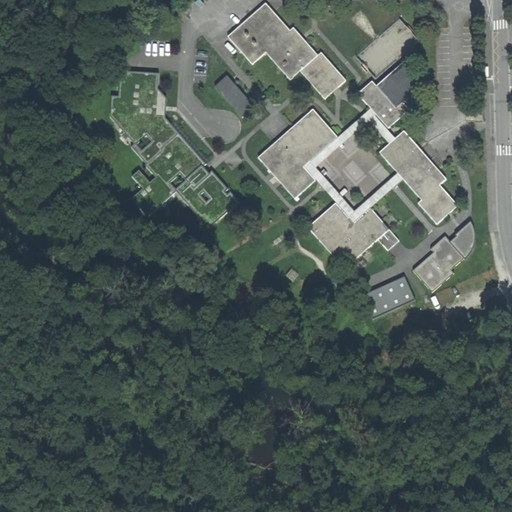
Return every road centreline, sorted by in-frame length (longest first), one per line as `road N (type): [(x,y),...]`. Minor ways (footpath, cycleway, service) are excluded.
road 1 (unknown): [(355,288),(401,265),(463,214),(453,0)]
road 2 (residential): [(511,259),(500,0)]
road 3 (unknown): [(209,14),(195,36),(191,88),(226,128)]
